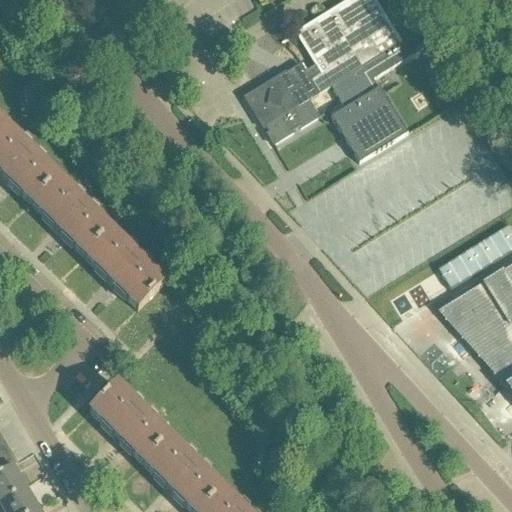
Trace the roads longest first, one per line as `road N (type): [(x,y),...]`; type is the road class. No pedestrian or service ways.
road 1 (residential): [(353,342),(52,0)]
road 2 (residential): [(509,511),(353,342)]
road 3 (residential): [(448,511),(353,342)]
road 4 (residential): [(86,511),(0,365)]
